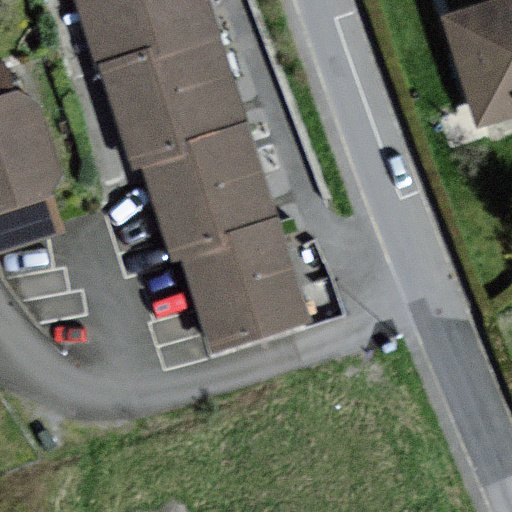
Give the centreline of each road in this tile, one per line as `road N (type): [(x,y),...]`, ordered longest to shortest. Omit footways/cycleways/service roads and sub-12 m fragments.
road 1 (residential): [(0,327),(50,380),(95,399),(136,398),(261,365),(428,301)]
road 2 (residential): [(317,0),(428,301)]
road 3 (residential): [(428,301),(511,484)]
